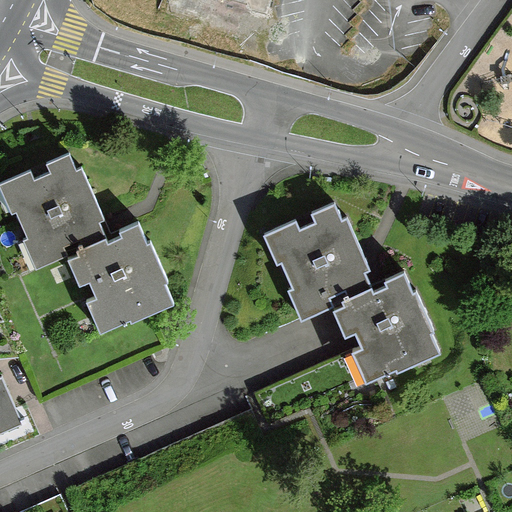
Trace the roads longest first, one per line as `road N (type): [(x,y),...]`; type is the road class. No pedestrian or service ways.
road 1 (residential): [(0,474),(155,404),(191,365),(258,144)]
road 2 (residential): [(403,147),(377,127),(70,37),(5,4)]
road 3 (residential): [(53,88),(258,144)]
road 4 (residential): [(403,147),(409,115),(490,0)]
road 5 (residential): [(258,144),(348,160),(403,147)]
